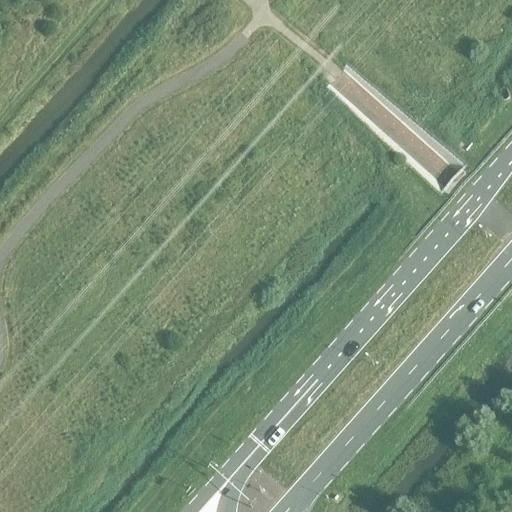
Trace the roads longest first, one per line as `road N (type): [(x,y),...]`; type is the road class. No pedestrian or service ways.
road 1 (primary): [(511,149),(192,510)]
road 2 (primary): [(289,511),(511,264)]
